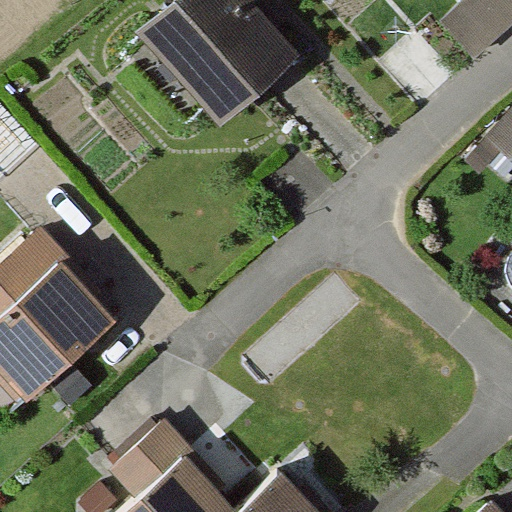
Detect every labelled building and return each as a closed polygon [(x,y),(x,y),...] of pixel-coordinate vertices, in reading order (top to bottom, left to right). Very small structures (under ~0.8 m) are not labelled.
[(284,52),(237,0),(154,0),(126,25),(208,118),(284,52)] [(473,45),(511,12),(511,0),(449,0),(441,7),(473,45)] [(511,110),(485,139),(511,164),(511,110)] [(94,311),(43,255),(0,293),(0,393),(1,394),(45,356),(94,311)] [(212,511),(217,508),(167,452),(99,511),(212,511)] [(300,511),(261,469),(217,508),(212,511),(300,511)]
